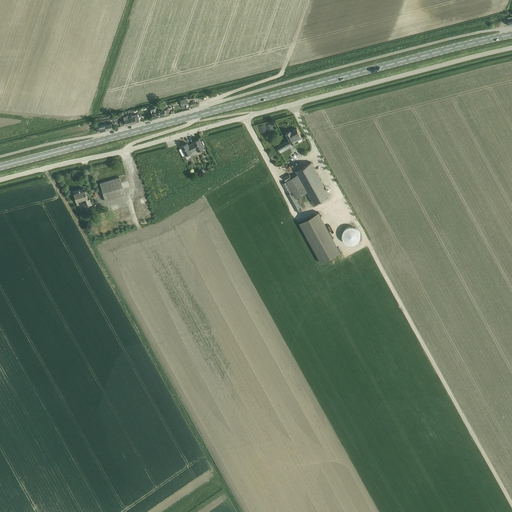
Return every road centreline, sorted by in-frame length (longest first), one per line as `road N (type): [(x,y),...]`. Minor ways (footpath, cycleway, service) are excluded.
road 1 (unclassified): [(126,151),(511,49)]
road 2 (primary): [(193,116),(511,35)]
road 3 (primary): [(0,166),(193,116)]
road 4 (unclassified): [(0,180),(126,151)]
